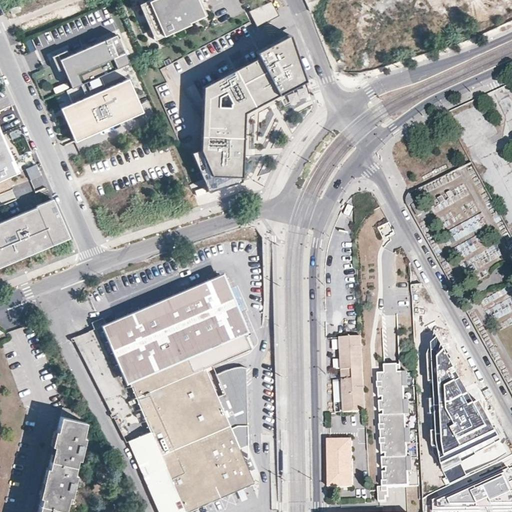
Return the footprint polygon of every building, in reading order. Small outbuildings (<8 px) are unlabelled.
[(195,0),(157,0),(144,6),(157,35),(202,15),(195,0)] [(207,18),(199,0),(195,0),(202,15),(207,18)] [(144,6),(139,4),(155,40),(157,35),(144,6)] [(18,6),(10,9),(12,14),(20,11),(18,6)] [(408,20),(412,29),(425,23),(421,14),(408,20)] [(157,35),(155,40),(207,18),(202,15),(157,35)] [(384,46),(401,43),(398,29),(381,32),(384,46)] [(243,176),(246,176),(247,113),(309,79),(294,33),(260,52),(262,57),(206,86),(203,148),(192,152),(208,192),(243,181),(243,176)] [(65,50),(51,56),(57,71),(63,68),(71,88),(79,84),(128,63),(116,34),(68,55),(65,50)] [(347,54),(360,50),(357,39),(344,43),(347,54)] [(71,103),(60,108),(74,141),(142,112),(127,79),(85,97),(71,103)] [(85,97),(79,84),(71,88),(65,90),(71,103),(85,97)] [(0,187),(20,178),(0,131),(0,187)] [(36,166),(26,171),(31,181),(41,176),(36,166)] [(52,200),(0,219),(0,264),(67,238),(52,200)] [(223,280),(107,328),(136,397),(150,432),(128,441),(158,511),(183,511),(249,485),(254,483),(250,475),(252,474),(250,471),(249,471),(239,447),(243,445),(239,434),(234,436),(230,427),(237,424),(247,424),(245,366),(242,367),(236,368),(230,369),(226,371),(217,374),(225,394),(218,397),(206,368),(213,365),(252,349),(246,333),(223,280)] [(341,410),(363,409),(359,334),(351,334),(350,333),(346,333),(346,334),(338,335),(339,367),(344,367),(344,374),(339,374),(340,389),(345,390),(345,397),(341,398),(341,410)] [(460,463),(500,439),(478,399),(473,402),(437,336),(430,342),(430,346),(426,353),(428,380),(432,380),(433,398),(429,398),(429,413),(434,413),(435,430),(431,430),(431,446),(436,446),(439,462),(443,471),(460,463)] [(405,388),(404,374),(401,375),(400,364),(385,365),(385,375),(378,375),(378,384),(378,385),(383,385),(383,389),(405,388)] [(405,402),(405,388),(383,389),(378,389),(378,390),(379,398),(379,399),(383,399),(383,403),(405,402)] [(405,416),(405,402),(383,403),(379,403),(379,404),(379,412),(379,413),(384,413),(384,417),(405,416)] [(73,407),(62,405),(61,413),(60,413),(37,511),(64,511),(70,486),(72,487),(73,479),(72,479),(78,449),(80,449),(82,441),(80,441),(85,419),(71,416),(73,407)] [(406,430),(405,416),(384,417),(379,417),(379,418),(379,426),(379,427),(384,427),(384,431),(406,430)] [(406,444),(406,430),(384,431),(379,431),(380,432),(380,440),(380,441),(384,441),(384,445),(406,444)] [(350,437),(326,438),(327,485),(351,485),(350,437)] [(406,458),(406,444),(384,445),(380,445),(380,446),(380,454),(380,455),(385,455),(385,459),(406,458)] [(407,472),(406,458),(385,459),(380,459),(380,460),(380,468),(380,469),(385,469),(385,473),(407,472)] [(511,511),(511,465),(509,467),(507,465),(431,497),(431,508),(429,507),(429,511),(511,511)] [(407,486),(407,472),(385,473),(381,473),(381,474),(381,482),(381,483),(385,483),(385,487),(386,487),(407,486)] [(386,497),(386,487),(385,487),(380,487),(376,487),(376,502),(384,502),(383,497),(386,497)]
